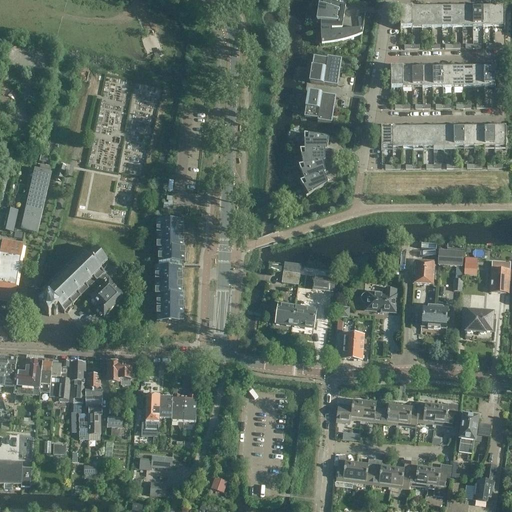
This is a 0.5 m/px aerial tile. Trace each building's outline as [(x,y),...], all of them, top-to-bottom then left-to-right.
[(344,14),(345,7),(339,5),(339,6),(334,4),(334,3),(324,0),(324,3),(323,3),(322,7),(321,7),(320,15),(344,18),(344,14)] [(432,28),(432,4),(421,8),(422,29),(432,28)] [(442,28),(442,8),(432,4),(432,28),(442,28)] [(452,28),(452,4),(442,8),(442,28),(452,28)] [(462,28),(462,7),(452,4),(452,28),(462,28)] [(473,28),(472,4),(462,7),(462,28),(473,28)] [(483,28),(483,7),(472,4),(473,28),(483,28)] [(493,28),(493,4),(483,7),(483,28),(493,28)] [(504,17),(507,8),(493,4),(493,28),(504,28),(504,17)] [(411,29),(411,5),(397,10),(400,19),(400,29),(411,29)] [(422,29),(421,8),(411,5),(411,29),(422,29)] [(357,38),(361,36),(362,36),(363,30),(365,14),(364,14),(362,14),(361,14),(360,15),(359,15),(359,16),(358,17),(358,18),(359,30),(349,31),(347,31),(345,32),(338,32),(331,32),(321,33),(321,34),(322,39),(322,45),(326,45),(332,44),(337,43),(338,43),(341,42),(346,41),(348,40),(350,40),(354,39),(357,38)] [(331,32),(331,30),(331,29),(342,29),(343,23),(344,18),(320,15),(318,22),(321,23),(321,27),(321,32),(321,36),(321,41),(322,45),(322,39),(321,34),(321,33),(331,32)] [(327,60),(315,58),(315,59),(313,72),(312,71),(311,71),(310,77),(311,77),(312,77),(311,83),(311,84),(324,86),(324,85),(327,60)] [(338,75),(340,61),(340,60),(327,58),(327,60),(324,85),(336,87),(337,80),(338,80),(338,81),(339,81),(340,75),(339,75),(338,75)] [(443,88),(442,64),(432,68),(432,88),(443,88)] [(453,88),(453,68),(442,64),(443,88),(453,88)] [(463,88),(463,64),(453,68),(453,88),(463,88)] [(473,88),(473,67),(463,64),(463,88),(473,88)] [(483,88),(483,64),(473,67),(473,88),(483,88)] [(495,88),(495,75),(495,68),(483,64),(483,88),(495,88)] [(402,89),(402,65),(387,70),(390,79),(391,89),(402,89)] [(412,89),(412,68),(402,65),(402,89),(412,89)] [(422,89),(422,65),(412,68),(412,89),(422,89)] [(432,88),(432,68),(422,65),(422,89),(432,88)] [(318,121),(322,96),(322,95),(309,93),(310,94),(309,100),(307,100),(306,104),(306,105),(308,106),(306,118),(305,119),(318,121)] [(330,124),(332,110),(334,110),(335,105),(334,105),(333,105),(334,98),(335,98),(322,96),(318,121),(317,122),(330,124)] [(454,148),(453,124),(443,128),(443,148),(454,148)] [(464,148),(463,127),(453,124),(454,148),(464,148)] [(474,148),(474,124),(463,127),(464,148),(474,148)] [(484,148),(484,127),(474,124),(474,148),(484,148)] [(494,148),(494,124),(484,127),(484,148),(494,148)] [(506,138),(508,128),(494,124),(494,148),(506,148),(506,138)] [(392,149),(392,125),(378,130),(381,139),(381,149),(392,149)] [(403,149),(402,128),(392,125),(392,149),(403,149)] [(413,149),(413,125),(402,128),(403,149),(413,149)] [(423,149),(423,128),(413,125),(413,149),(423,149)] [(433,149),(433,125),(423,128),(423,149),(433,149)] [(443,148),(443,128),(433,125),(433,149),(443,148)] [(327,151),(328,143),(328,141),(329,140),(322,139),(304,136),(303,137),(304,137),(304,142),(305,142),(307,143),(307,146),(306,151),(300,152),(327,151)] [(325,163),(325,152),(327,152),(327,151),(300,152),(301,158),(304,157),(305,159),(305,166),(298,168),(299,168),(325,163)] [(325,174),(324,166),(323,163),(325,163),(299,168),(301,173),(304,172),(305,176),(306,181),(300,183),(300,184),(325,174)] [(61,182),(65,167),(61,165),(56,181),(61,182)] [(37,234),(51,173),(35,170),(22,230),(37,234)] [(308,197),(328,186),(324,177),(323,175),(325,174),(300,184),(303,189),(303,188),(306,187),(310,196),(308,197)] [(9,206),(4,228),(15,231),(20,209),(9,206)] [(158,268),(155,268),(155,297),(157,297),(157,323),(184,323),(184,295),(182,295),(182,288),(182,268),(182,264),(185,264),(185,249),(184,249),(184,222),(183,222),(173,222),(168,222),(165,222),(157,222),(157,250),(158,250),(158,264),(158,268)] [(0,301),(14,304),(23,245),(3,242),(1,256),(0,256),(0,257),(0,301)] [(107,263),(95,250),(88,258),(100,270),(107,264),(107,263)] [(89,290),(91,288),(96,283),(97,283),(97,282),(104,275),(104,276),(105,275),(104,274),(100,270),(88,258),(87,257),(88,256),(87,256),(83,252),(82,253),(83,254),(76,261),(75,260),(75,261),(68,268),(67,268),(67,269),(60,276),(59,275),(59,276),(59,277),(52,284),(52,283),(51,284),(44,291),(43,291),(43,292),(39,296),(45,302),(39,307),(49,317),(52,314),(54,316),(56,316),(58,314),(58,312),(61,311),(64,314),(65,314),(64,313),(66,311),(68,313),(73,309),(71,307),(72,306),(73,306),(73,305),(80,298),(81,299),(81,298),(81,297),(88,290),(89,291),(89,290)] [(439,252),(438,266),(462,268),(463,254),(439,252)] [(433,286),(434,264),(415,263),(413,285),(433,286)] [(104,274),(111,268),(107,264),(100,270),(104,274)] [(476,277),(477,266),(464,266),(464,276),(476,277)] [(509,295),(510,272),(491,271),(490,294),(509,295)] [(298,286),(300,275),(283,273),(282,284),(298,286)] [(124,299),(109,283),(111,281),(105,275),(104,276),(104,275),(97,282),(97,283),(96,283),(91,288),(94,291),(96,289),(99,292),(91,300),(99,308),(97,311),(104,319),(124,299)] [(328,292),(330,279),(315,277),(313,290),(328,292)] [(455,291),(463,291),(463,280),(455,280),(455,291)] [(395,312),(397,294),(395,294),(396,290),(385,289),(384,295),(367,293),(367,295),(366,295),(365,296),(364,297),(363,297),(363,298),(362,299),(362,300),(362,301),(363,301),(363,302),(363,303),(364,304),(365,304),(366,305),(365,310),(395,312)] [(292,326),(295,310),(295,307),(287,306),(287,304),(275,302),(273,316),(277,316),(276,324),(285,325),(286,327),(290,327),(291,326),(292,326)] [(347,317),(348,307),(341,306),(339,316),(347,317)] [(433,331),(435,309),(435,306),(425,306),(425,308),(423,308),(421,328),(427,329),(427,330),(428,331),(433,331)] [(446,330),(447,310),(445,310),(445,307),(435,306),(435,309),(433,331),(439,331),(440,331),(440,330),(446,330)] [(305,328),(308,309),(295,307),(295,310),(292,326),(293,327),(294,328),(298,329),(299,327),(305,328)] [(477,334),(479,312),(470,311),(470,313),(467,313),(465,333),(466,333),(467,335),(470,335),(471,334),(477,334)] [(495,331),(495,324),(492,323),(493,315),(489,315),(490,313),(479,312),(477,334),(479,334),(480,336),(483,336),(484,335),(485,335),(485,333),(491,334),(492,331),(495,331)] [(0,341),(7,342),(10,323),(0,321),(0,341)] [(360,337),(354,336),(344,336),(345,336),(343,360),(362,361),(363,337),(360,337)] [(0,382),(5,383),(8,358),(0,357),(0,382)] [(14,384),(14,382),(17,359),(8,358),(5,383),(14,384)] [(50,397),(51,378),(52,362),(43,361),(43,364),(41,377),(47,378),(46,384),(48,384),(47,389),(46,389),(45,396),(50,397)] [(40,385),(41,377),(43,364),(26,362),(24,383),(14,382),(14,384),(13,394),(33,397),(34,387),(36,387),(37,385),(40,385)] [(59,399),(62,363),(52,362),(51,378),(56,379),(54,399),(59,399)] [(70,386),(70,382),(71,363),(62,363),(59,399),(59,401),(69,402),(70,386)] [(85,382),(85,364),(86,364),(85,364),(71,363),(70,382),(76,382),(85,382)] [(136,378),(136,375),(134,375),(134,373),(131,373),(131,367),(119,367),(119,365),(117,365),(115,363),(112,363),(110,365),(108,365),(108,384),(119,384),(119,383),(121,383),(121,387),(130,387),(130,381),(131,381),(131,378),(136,378)] [(100,389),(100,376),(87,376),(87,390),(86,390),(86,399),(102,399),(102,389),(100,389)] [(83,400),(85,385),(76,384),(75,384),(73,403),(83,404),(83,400)] [(158,432),(160,399),(155,398),(153,397),(150,397),(149,398),(147,398),(146,424),(151,424),(150,443),(158,444),(158,438),(158,432)] [(184,423),(184,398),(180,398),(179,397),(175,397),(174,398),(172,398),(172,399),(172,416),(178,416),(178,423),(184,423)] [(196,417),(197,399),(195,399),(194,397),(190,397),(189,398),(184,398),(184,423),(189,424),(189,417),(196,417)] [(102,408),(102,399),(86,399),(86,409),(88,409),(102,408)] [(172,421),(172,416),(172,399),(160,399),(158,432),(161,432),(164,432),(165,421),(172,421)] [(362,425),(364,403),(359,402),(359,403),(353,402),(352,407),(338,406),(336,424),(350,425),(351,421),(360,422),(360,425),(362,425)] [(81,415),(81,406),(83,404),(73,403),(73,414),(76,414),(81,415)] [(380,425),(382,411),(375,410),(376,405),(370,404),(370,403),(364,403),(362,425),(363,425),(363,423),(380,425)] [(397,430),(400,407),(395,406),(395,407),(388,407),(388,412),(382,411),(380,425),(396,427),(396,429),(397,430)] [(434,429),(437,406),(431,406),(425,406),(424,411),(418,410),(417,415),(416,424),(417,424),(433,426),(432,428),(434,429)] [(452,428),(454,415),(448,414),(448,409),(442,408),(442,407),(437,406),(434,429),(435,429),(436,426),(452,428)] [(416,424),(417,415),(411,415),(412,409),(406,409),(406,408),(400,407),(397,430),(399,430),(399,427),(416,429),(417,424),(416,424)] [(102,416),(102,408),(88,409),(88,416),(97,416),(102,416)] [(474,442),(477,419),(471,418),(470,416),(466,415),(464,417),(463,417),(460,440),(458,454),(472,456),(474,442)] [(89,441),(89,436),(88,416),(79,417),(80,442),(89,441)] [(100,435),(99,424),(98,424),(97,416),(88,416),(89,436),(100,435)] [(122,430),(123,419),(108,418),(107,429),(112,429),(122,430)] [(121,438),(122,430),(112,429),(111,437),(121,438)] [(342,442),(358,443),(359,436),(343,434),(342,442)] [(195,449),(195,442),(184,441),(183,449),(195,449)] [(55,444),(54,455),(67,455),(67,445),(55,444)] [(172,470),(173,460),(152,458),(152,461),(140,460),(139,471),(152,472),(152,468),(172,470)] [(0,487),(21,489),(22,464),(0,462),(0,487)] [(354,487),(357,464),(351,463),(351,464),(345,464),(344,469),(338,468),(336,482),(353,484),(352,486),(354,487)] [(372,486),(374,473),(368,472),(368,466),(362,466),(362,465),(357,464),(354,487),(355,487),(356,484),(372,486)] [(445,491),(446,478),(450,478),(452,467),(444,466),(443,472),(434,471),(434,470),(429,469),(426,492),(428,492),(428,489),(445,491)] [(491,500),(494,480),(495,469),(496,469),(496,468),(485,467),(486,467),(483,483),(477,482),(474,502),(486,504),(487,499),(491,500)] [(390,491),(393,469),(387,468),(387,469),(381,468),(380,473),(374,473),(372,486),(389,488),(388,491),(390,491)] [(426,492),(429,469),(423,468),(423,469),(417,469),(416,474),(410,473),(409,477),(410,477),(409,487),(425,489),(425,491),(426,492)] [(409,487),(410,477),(409,477),(403,476),(404,471),(398,470),(398,469),(393,469),(390,491),(391,491),(392,489),(408,491),(409,487)] [(227,484),(215,479),(210,490),(223,495),(227,484)] [(166,486),(151,484),(150,497),(165,499),(166,486)]
